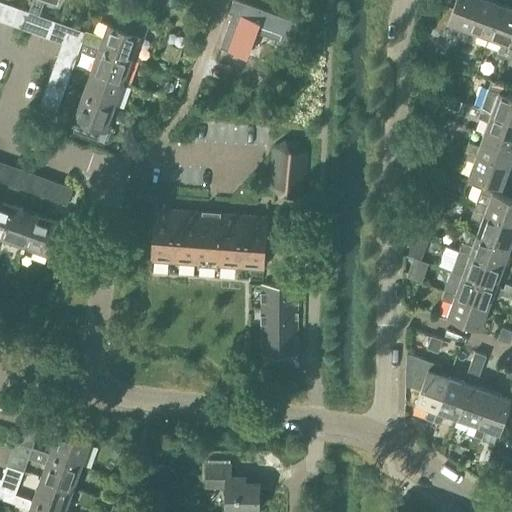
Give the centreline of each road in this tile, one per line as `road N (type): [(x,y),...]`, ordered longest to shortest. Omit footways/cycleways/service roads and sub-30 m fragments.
road 1 (residential): [(377,434),(403,0)]
road 2 (residential): [(315,418),(89,390)]
road 3 (residential): [(113,181),(177,117),(222,0)]
road 4 (residential): [(89,390),(113,181)]
road 5 (residential): [(317,278),(315,418)]
road 6 (residential): [(487,511),(377,434)]
